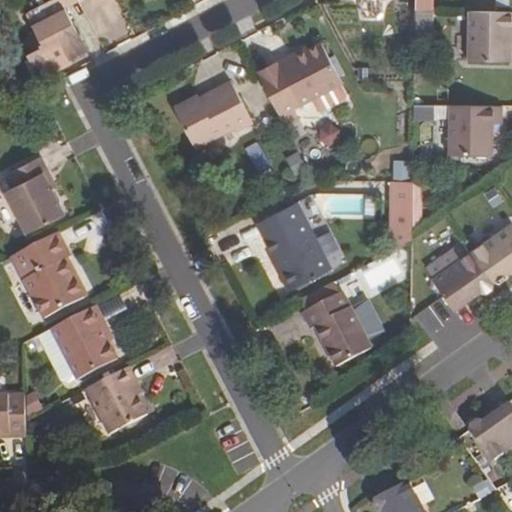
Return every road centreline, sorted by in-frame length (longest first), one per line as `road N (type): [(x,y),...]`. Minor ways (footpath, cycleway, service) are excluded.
road 1 (residential): [(294,484),(81,91),(252,0)]
road 2 (track): [(267,505),(203,474),(0,484)]
road 3 (residential): [(311,471),(511,328)]
